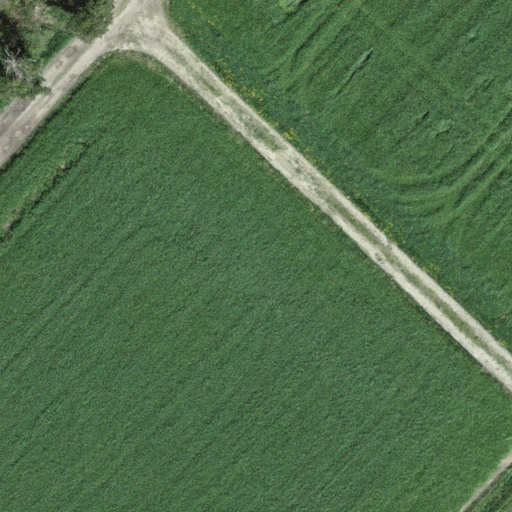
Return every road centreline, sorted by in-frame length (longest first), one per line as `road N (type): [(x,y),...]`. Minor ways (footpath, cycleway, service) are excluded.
road 1 (track): [(511,369),(124,11)]
road 2 (track): [(135,0),(0,142)]
